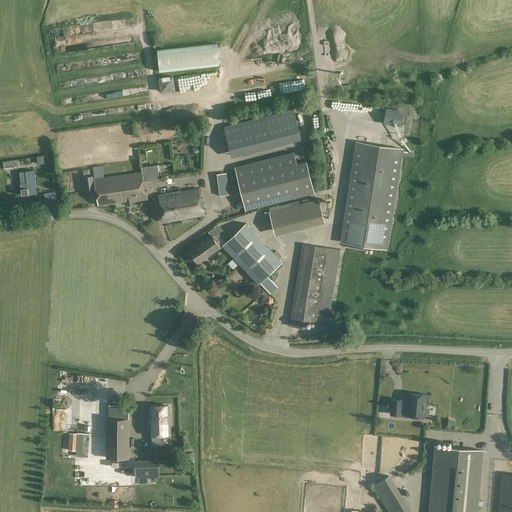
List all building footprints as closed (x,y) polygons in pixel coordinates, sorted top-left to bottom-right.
[(130,17),(109,22),(111,31),(132,25),(130,17)] [(217,19),(209,27),(218,36),(226,28),(217,19)] [(152,56),(154,69),(204,63),(202,50),(194,51),(194,55),(176,58),(175,53),(152,56)] [(272,136),(267,116),(225,126),(230,146),(272,136)] [(386,249),(402,149),(356,142),(341,242),(386,249)] [(313,193),(305,161),(296,164),(293,152),(235,167),(245,210),(313,193)] [(102,166),(93,167),(95,178),(98,204),(136,199),(136,200),(137,200),(147,198),(146,190),(145,190),(143,181),(142,172),(104,177),(102,166)] [(151,180),(149,166),(141,167),(142,172),(143,181),(151,180)] [(229,194),(227,173),(217,174),(220,195),(229,194)] [(27,182),(20,183),(22,195),(28,194),(29,195),(37,194),(34,174),(26,176),(27,182)] [(83,177),(85,191),(94,189),(93,175),(83,177)] [(176,193),(159,196),(164,222),(204,215),(199,188),(176,193)] [(269,232),(318,223),(313,199),(265,208),(269,232)] [(246,223),(226,242),(222,245),(223,246),(258,284),(259,283),(267,275),(282,261),(246,223)] [(204,239),(203,239),(189,250),(199,263),(213,252),(214,253),(223,246),(222,245),(226,242),(222,236),(212,243),(207,237),(204,239)] [(316,322),(327,247),(302,242),(290,326),(306,328),(307,320),(316,322)] [(267,275),(259,283),(269,293),(277,286),(267,275)] [(237,296),(245,306),(256,297),(248,287),(237,296)] [(392,399),(391,414),(401,415),(401,413),(408,414),(408,415),(424,417),(426,395),(410,393),(409,402),(402,402),(403,400),(392,399)] [(170,434),(169,406),(149,407),(150,435),(152,434),(152,444),(161,444),(160,434),(170,434)] [(59,416),(58,425),(85,426),(86,417),(59,416)] [(107,419),(107,458),(128,458),(128,419),(119,419),(108,419),(107,419)] [(354,432),(353,465),(373,466),(375,432),(354,432)] [(77,433),(76,450),(88,451),(89,434),(77,433)] [(409,433),(386,434),(387,469),(409,469),(409,433)] [(477,511),(483,450),(435,446),(428,511),(477,511)] [(159,476),(158,461),(135,461),(136,477),(159,476)] [(371,474),(362,474),(362,482),(371,482),(371,474)] [(511,511),(511,474),(501,474),(498,511),(511,511)] [(388,475),(373,484),(387,507),(403,498),(388,475)]
